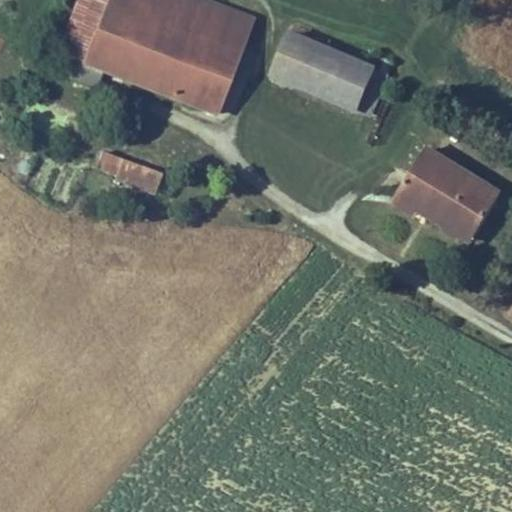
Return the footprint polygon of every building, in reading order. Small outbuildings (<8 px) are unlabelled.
[(131,2),(131,0),(104,0),(76,75),(125,94),(131,75),(248,118),(269,53),(131,2)] [(269,53),(279,20),(227,0),(131,0),(131,2),(269,53)] [(391,75),(398,57),(311,27),(298,67),(384,97),(391,75)] [(398,57),(391,75),(409,81),(416,64),(398,57)] [(511,165),(459,135),(429,184),(453,198),(456,193),(508,223),(511,216),(511,165)] [(110,158),(121,164),(168,189),(176,172),(119,142),(110,158)] [(500,237),(508,223),(456,193),(453,198),(429,184),(425,192),(500,237)]
